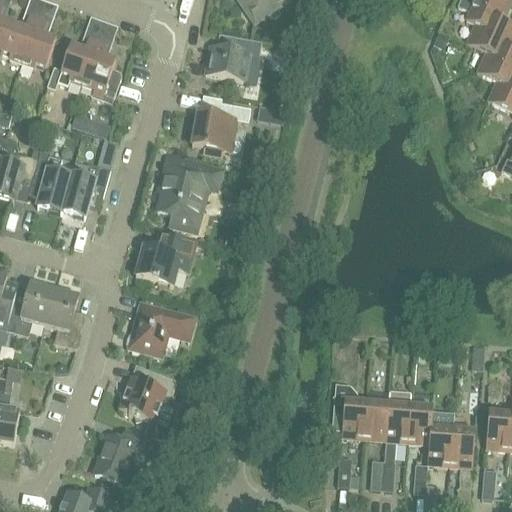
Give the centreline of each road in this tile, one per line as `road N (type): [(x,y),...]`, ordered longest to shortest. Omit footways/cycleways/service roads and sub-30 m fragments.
road 1 (residential): [(225,490),(349,0)]
road 2 (residential): [(108,276),(175,38),(159,22),(97,0)]
road 3 (residential): [(0,490),(45,499),(85,388),(108,276)]
